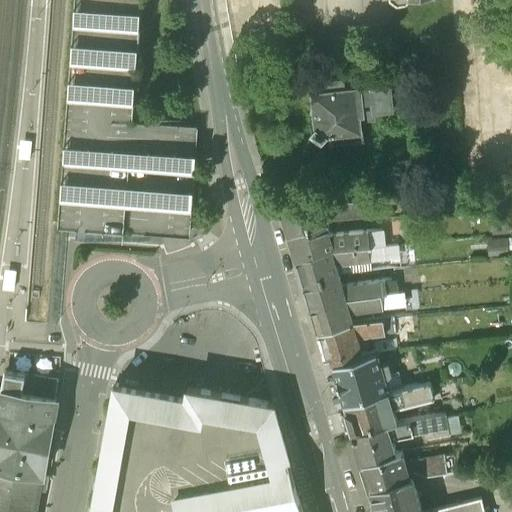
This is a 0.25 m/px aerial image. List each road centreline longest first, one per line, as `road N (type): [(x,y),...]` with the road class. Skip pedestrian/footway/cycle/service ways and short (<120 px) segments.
road 1 (tertiary): [(262,267),(205,0)]
road 2 (tertiary): [(335,511),(262,267)]
road 3 (unclassified): [(102,336),(67,511)]
road 4 (unclassified): [(144,297),(262,267)]
road 5 (unclassified): [(144,297),(123,277),(95,282),(83,308),(102,336)]
